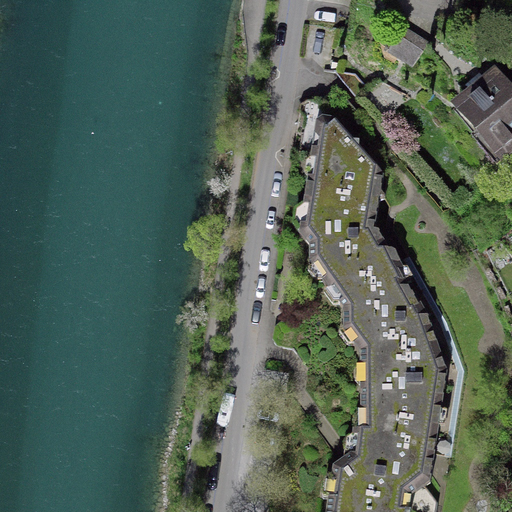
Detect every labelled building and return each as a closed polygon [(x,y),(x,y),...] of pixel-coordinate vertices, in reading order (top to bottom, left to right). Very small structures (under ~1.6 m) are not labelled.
[(404,28),(388,54),(412,69),(428,43),(416,36),(404,28)] [(432,145),(414,123),(404,132),(355,75),(348,74),(347,86),(358,99),(357,100),(386,133),(396,125),(403,133),(393,142),(402,152),(412,163),(422,154),(431,165),(428,168),(421,161),(415,167),(452,209),(455,206),(454,206),(462,199),(423,153),(432,145)] [(473,97),(468,103),(466,110),(472,116),(473,116),(508,157),(511,153),(511,99),(496,80),(485,89),(475,98),(473,97)] [(359,166),(367,158),(358,148),(358,144),(354,143),(350,139),(333,120),(322,118),(316,123),(314,134),(319,140),(317,150),(312,149),(310,158),(359,166)] [(307,180),(386,192),(387,182),(377,170),(367,158),(359,166),(310,158),(307,180)] [(405,281),(405,282),(409,280),(395,255),(391,253),(389,253),(383,244),(378,234),(374,234),(377,218),(379,203),(385,198),(386,192),(307,180),(299,235),(305,243),(309,248),(309,264),(322,282),(366,281),(366,282),(405,281)] [(401,353),(440,352),(428,318),(425,312),(421,306),(419,307),(405,282),(405,281),(366,282),(366,281),(322,282),(342,309),(343,331),(354,346),(401,345),(401,353)] [(400,431),(437,437),(444,395),(447,373),(440,352),(401,353),(401,345),(354,346),(359,353),(360,431),(400,431)] [(433,466),(437,437),(400,431),(360,431),(351,431),(351,436),(352,436),(349,452),(348,460),(345,459),(333,468),(331,478),(324,483),(322,497),(323,499),(328,499),(325,511),(428,511),(431,496),(425,487),(430,483),(431,477),(433,466)]
